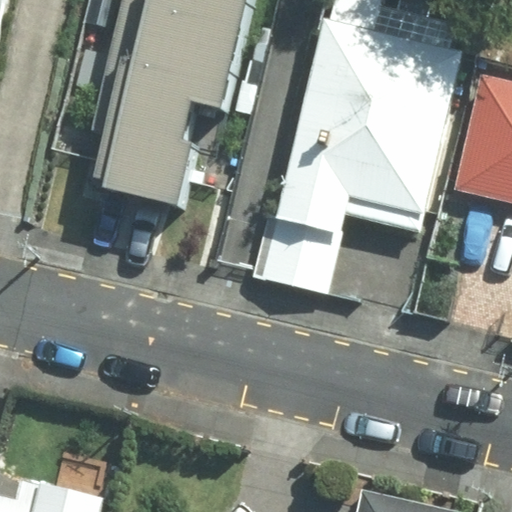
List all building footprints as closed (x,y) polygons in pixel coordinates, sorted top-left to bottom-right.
[(0,0),(0,65),(13,0),(0,0)] [(135,0),(94,207),(108,210),(102,242),(154,253),(161,220),(184,225),(197,160),(186,158),(195,117),(248,128),(264,47),(248,44),(256,0),(135,0)] [(348,217),(435,233),(473,20),(361,0),(325,0),(284,233),(344,243),(348,217)] [(511,95),(483,90),(462,195),(511,205),(511,95)] [(0,511),(95,511),(98,503),(30,487),(25,509),(0,503),(0,511)]
